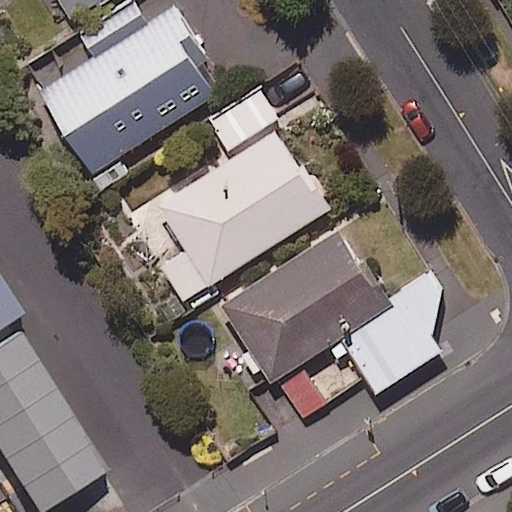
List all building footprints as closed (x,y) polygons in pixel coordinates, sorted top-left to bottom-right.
[(139,0),(130,0),(99,20),(113,43),(44,87),(93,162),(222,79),(175,5),(152,20),(139,0)] [(63,0),(74,17),(100,0),(63,0)] [(280,122),(288,117),(266,83),(213,116),(235,151),(280,122)] [(280,122),(235,151),(135,215),(187,297),(333,204),(280,122)] [(395,291),(344,215),(221,297),(274,377),(344,331),(381,386),(445,343),(437,330),(444,286),(431,267),(395,291)] [(0,328),(27,310),(0,270),(0,328)] [(108,469),(20,330),(0,342),(0,447),(40,511),(108,469)] [(327,398),(303,363),(281,379),(305,413),(327,398)]
